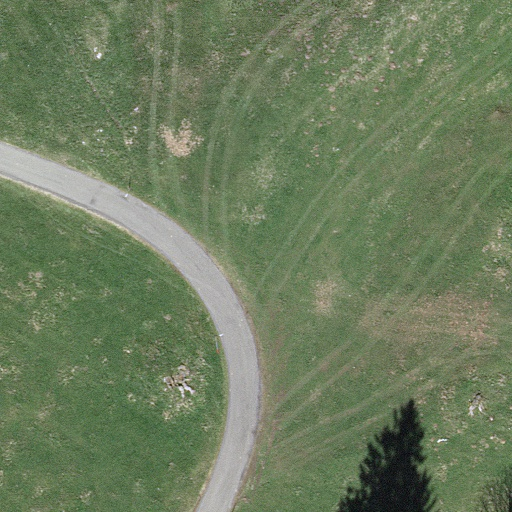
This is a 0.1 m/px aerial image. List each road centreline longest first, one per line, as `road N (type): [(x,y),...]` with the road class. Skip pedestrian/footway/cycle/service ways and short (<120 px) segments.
road 1 (unclassified): [(0,160),(147,224),(213,284),(230,316),(243,382),(235,451),(212,511)]
road 2 (track): [(230,316),(349,312),(511,350)]
